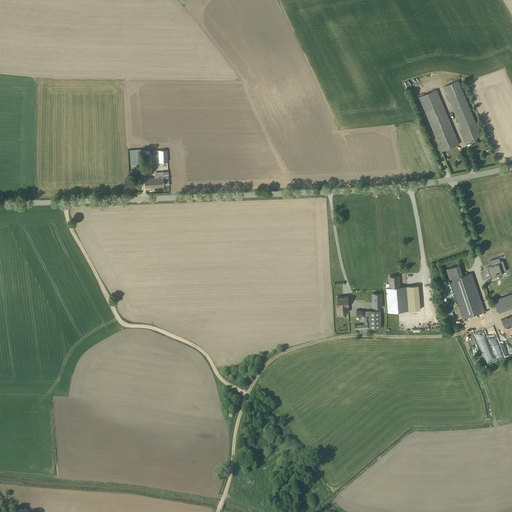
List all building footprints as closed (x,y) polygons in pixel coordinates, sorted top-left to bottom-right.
[(480,132),(458,79),(443,85),(461,128),(459,129),(463,139),(464,141),(481,134),(480,132)] [(459,143),(436,88),(418,96),(441,150),(459,143)] [(138,149),(129,149),(130,163),(138,162),(138,149)] [(167,161),(167,149),(153,150),(153,162),(167,161)] [(169,185),(168,171),(154,171),(154,176),(144,177),(145,186),(169,185)] [(500,261),(498,258),(489,261),(491,266),(487,267),(490,276),(501,272),(505,270),(502,261),(500,261)] [(462,318),(484,311),(471,272),(463,275),(459,264),(446,269),(462,318)] [(400,286),(399,275),(388,276),(388,283),(385,283),(385,288),(400,286)] [(420,309),(419,302),(418,293),(418,285),(405,286),(408,310),(420,309)] [(387,312),(408,310),(406,293),(405,286),(400,286),(385,288),(387,312)] [(371,293),(372,307),(381,307),(381,293),(371,293)] [(498,313),(511,307),(511,293),(493,300),(498,313)] [(348,312),(347,295),(336,296),(337,306),(336,306),(336,312),(343,311),(343,312),(348,312)] [(359,309),(356,310),(356,316),(368,316),(369,329),(380,328),(380,310),(365,310),(365,311),(362,311),(362,310),(359,310),(359,309)] [(511,315),(500,320),(503,328),(511,324),(511,315)] [(491,331),(483,334),(483,336),(490,353),(484,356),(484,357),(486,362),(494,361),(500,359),(500,358),(495,345),(495,342),(502,342),(502,340),(499,330),(496,332),(496,334),(498,339),(498,340),(494,340),(491,331)]
